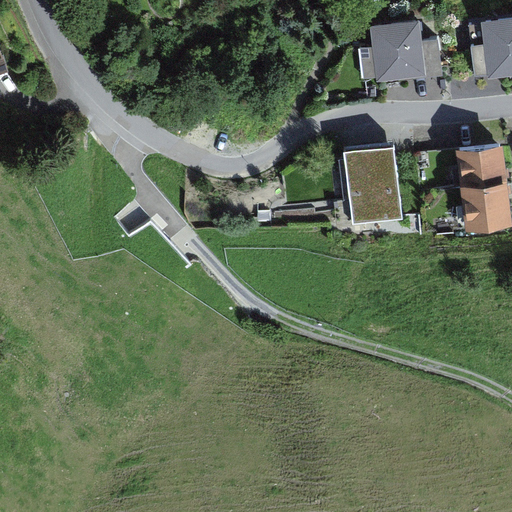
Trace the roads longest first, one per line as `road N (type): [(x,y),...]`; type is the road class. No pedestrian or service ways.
road 1 (residential): [(47,0),(69,48),(102,88),(138,123),(219,168),(255,167),(328,123),(378,112),(511,109)]
road 2 (track): [(511,396),(258,305),(134,160),(138,123)]
